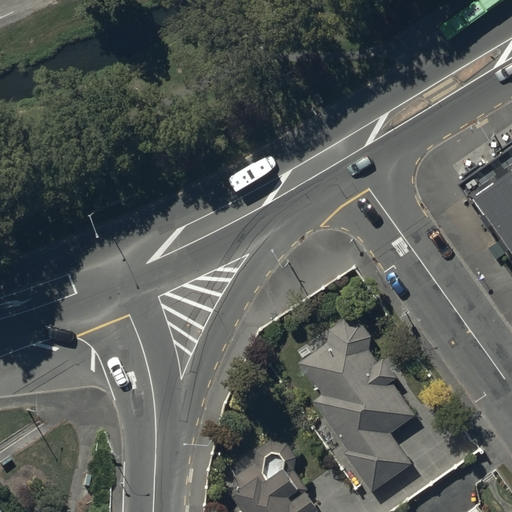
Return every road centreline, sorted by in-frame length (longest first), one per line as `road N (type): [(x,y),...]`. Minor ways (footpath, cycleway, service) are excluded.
road 1 (secondary): [(283,188),(156,465)]
road 2 (residential): [(511,393),(345,151)]
road 3 (tertiary): [(113,271),(142,350),(156,465)]
road 4 (secondary): [(511,49),(345,151)]
road 5 (secondary): [(283,188),(113,271)]
road 6 (secondary): [(113,271),(0,311)]
